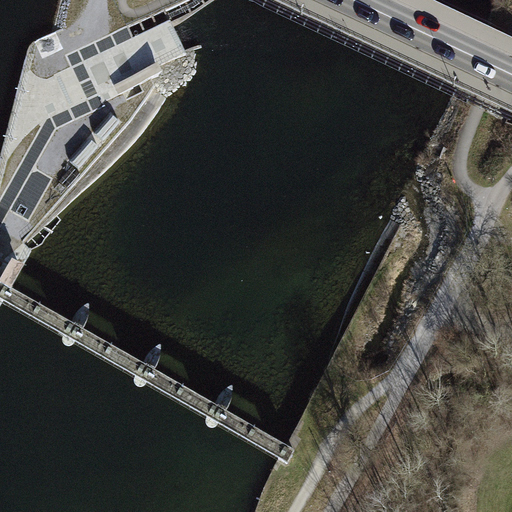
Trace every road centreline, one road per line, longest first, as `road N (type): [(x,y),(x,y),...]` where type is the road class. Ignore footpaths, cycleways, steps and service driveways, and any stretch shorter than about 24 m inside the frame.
road 1 (track): [(398,386),(493,200)]
road 2 (primary): [(354,0),(511,75)]
road 3 (track): [(293,511),(332,441),(398,386)]
road 4 (track): [(398,386),(329,511)]
